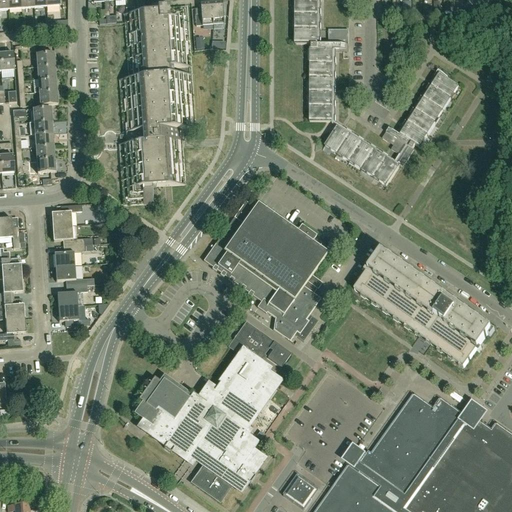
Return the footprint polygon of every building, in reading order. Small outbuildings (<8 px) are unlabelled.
[(0,0),(0,11),(9,11),(8,0),(0,0)] [(8,0),(9,11),(21,10),(20,0),(8,0)] [(20,0),(21,10),(34,9),(33,0),(20,0)] [(33,0),(34,9),(47,8),(45,0),(33,0)] [(104,0),(93,0),(93,4),(104,3),(105,11),(104,0)] [(109,11),(109,3),(115,2),(115,0),(104,0),(105,11),(106,17),(109,17),(109,11)] [(311,52),(310,52),(310,123),(336,123),(336,117),(332,117),(332,108),(336,108),(336,102),(332,102),(333,94),(336,94),(336,89),(333,88),(333,79),(336,79),(336,74),(333,74),(333,65),(336,65),(337,59),(333,59),(333,50),(347,50),(347,45),(349,45),(349,30),(329,30),(329,44),(321,44),(321,39),(318,39),(318,30),(321,31),(321,25),(318,25),(318,16),(321,16),(321,10),(318,10),(318,2),(321,2),(321,0),(295,0),(295,45),(311,45),(311,52)] [(212,3),(213,26),(224,25),(222,2),(212,3)] [(212,3),(201,3),(201,9),(195,10),(196,27),(213,26),(212,3)] [(120,80),(123,109),(124,133),(127,133),(128,145),(120,145),(125,205),(153,203),(152,188),(184,186),(179,130),(194,129),(186,9),(169,10),(169,8),(168,8),(167,4),(152,5),(152,13),(126,15),(130,79),(120,80)] [(48,16),(40,16),(40,27),(48,27),(48,16)] [(4,53),(0,53),(0,59),(1,72),(13,71),(13,72),(14,72),(13,54),(12,54),(4,54),(4,53)] [(56,67),(55,67),(54,59),(55,59),(55,54),(54,54),(36,55),(36,56),(37,69),(56,67)] [(56,72),(56,67),(37,69),(38,81),(57,80),(57,79),(56,80),(55,72),(56,72)] [(405,128),(400,136),(389,129),(386,133),(397,140),(391,150),(399,155),(394,164),(387,160),(389,157),(384,154),(382,157),(375,152),(377,149),(372,146),(370,149),(363,144),(364,141),(360,138),(358,141),(351,136),(352,133),(347,130),(345,133),(338,128),(326,147),(386,186),(400,165),(403,167),(414,151),(412,150),(415,145),(419,148),(460,85),(438,71),(434,78),(437,80),(432,88),(429,86),(426,90),(429,92),(424,99),(421,97),(418,102),(421,104),(416,112),(413,110),(410,114),(413,116),(408,124),(406,122),(403,126),(405,128)] [(38,81),(39,89),(34,89),(34,94),(58,92),(57,92),(56,85),(57,84),(57,80),(38,81)] [(8,93),(8,104),(16,103),(16,92),(8,93)] [(58,97),(58,92),(34,94),(34,95),(39,94),(40,106),(40,107),(58,105),(57,97),(58,97)] [(34,123),(51,122),(51,114),(52,114),(52,109),(51,109),(33,110),(33,111),(34,123)] [(30,136),(35,136),(52,134),(52,127),(53,127),(53,122),(51,122),(34,123),(29,124),(30,136)] [(54,139),(54,134),(52,134),(35,136),(36,148),(53,147),(53,139),(54,139)] [(55,152),(55,147),(53,147),(36,148),(37,161),(54,160),(54,152),(55,152)] [(0,160),(1,175),(14,174),(13,156),(12,156),(5,157),(5,155),(0,155),(0,160)] [(56,164),(56,159),(54,160),(37,161),(38,173),(37,173),(37,174),(55,173),(55,172),(55,164),(56,164)] [(246,203),(204,262),(213,268),(212,269),(215,272),(216,271),(221,274),(220,275),(224,278),(225,277),(229,280),(228,281),(232,284),(233,282),(241,288),(240,289),(243,292),(244,290),(249,294),(248,295),(251,298),(252,296),(261,302),(257,308),(266,315),(267,313),(275,319),(273,330),(290,342),(294,336),(303,342),(318,322),(311,317),(310,319),(308,317),(320,300),(311,293),(314,288),(317,290),(322,284),(312,277),(328,255),(311,243),(317,236),(302,226),(297,233),(257,205),(255,209),(246,203)] [(53,228),(73,227),(72,213),(82,213),(82,206),(64,207),(65,213),(52,214),(53,228)] [(0,219),(0,239),(13,239),(14,249),(21,249),(19,228),(13,229),(12,219),(0,219)] [(93,246),(92,239),(74,241),(73,227),(53,228),(54,242),(67,241),(67,247),(85,246),(93,246)] [(56,268),(75,267),(75,254),(85,253),(85,246),(67,247),(67,254),(55,255),(56,268)] [(382,253),(367,274),(354,291),(464,368),(491,330),(382,253)] [(12,260),(0,260),(0,266),(2,267),(3,280),(22,279),(22,265),(13,266),(12,260)] [(76,281),(75,267),(56,268),(57,282),(69,282),(70,287),(94,286),(94,280),(76,281)] [(0,300),(12,300),(15,300),(14,294),(23,293),(22,279),(3,280),(4,294),(0,294),(0,300)] [(77,294),(88,293),(88,287),(94,286),(70,287),(70,294),(58,295),(59,308),(78,307),(77,294)] [(0,307),(5,307),(6,321),(25,319),(24,305),(15,306),(15,300),(12,300),(0,300),(0,307)] [(103,305),(98,306),(99,314),(101,316),(109,305),(103,305)] [(79,321),(78,307),(59,308),(60,323),(72,322),(73,328),(91,327),(90,320),(79,321)] [(0,335),(0,341),(14,340),(14,334),(26,333),(25,319),(6,321),(7,335),(0,335)] [(260,363),(269,350),(274,343),(264,335),(263,337),(246,325),(238,337),(237,336),(233,340),(235,341),(230,348),(240,355),(243,351),(260,363)] [(291,355),(274,343),(269,350),(272,352),(267,359),(281,368),(291,355)] [(145,424),(146,425),(149,427),(146,432),(166,446),(164,448),(171,453),(173,451),(177,455),(185,460),(191,452),(197,457),(195,460),(205,467),(193,483),(219,502),(231,486),(241,493),(248,483),(250,485),(255,478),(253,476),(264,460),(251,451),(256,444),(246,437),(251,431),(246,427),(257,411),(259,412),(280,382),(262,370),(265,367),(260,363),(243,351),(240,355),(217,387),(214,384),(208,392),(204,392),(202,391),(198,397),(197,397),(193,394),(191,397),(164,379),(161,384),(154,379),(139,400),(144,404),(137,414),(148,421),(145,424)] [(455,392),(452,398),(463,404),(466,398),(455,392)] [(349,468),(317,511),(511,511),(511,436),(497,425),(492,432),(481,424),(465,412),(464,412),(461,415),(441,400),(434,410),(414,396),(370,458),(358,474),(349,468)] [(335,421),(349,416),(346,408),(332,413),(335,421)] [(322,428),(329,432),(334,423),(327,419),(322,428)] [(356,427),(352,435),(361,438),(365,431),(356,427)] [(337,461),(333,468),(311,455),(308,461),(334,477),(342,463),(337,461)] [(299,476),(284,496),(305,511),(320,490),(299,476)]
